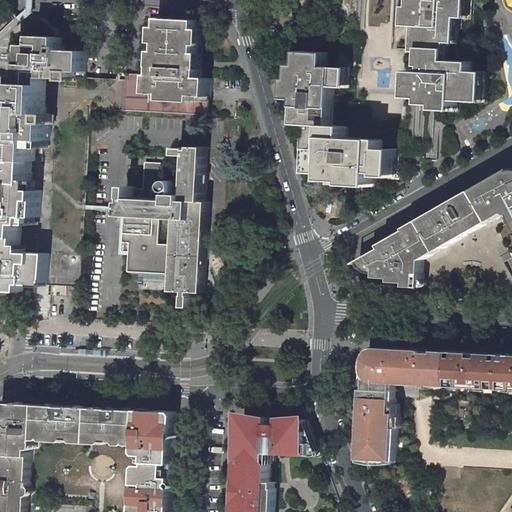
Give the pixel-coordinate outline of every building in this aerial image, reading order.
[(426,52),(429,52),(428,71),(418,71),(416,93),(427,93),(427,99),(441,100),(441,105),(459,106),(460,96),(485,97),(486,72),(476,71),(476,63),(456,61),(456,57),(448,56),(448,41),(457,40),(458,28),(461,28),(461,16),(470,16),(471,0),(419,0),(419,6),(415,6),(414,25),(424,26),(423,39),(422,51),(426,51),(426,52)] [(200,19),(163,17),(163,25),(158,25),(158,41),(162,41),(161,49),(157,49),(156,66),(157,66),(157,74),(151,73),(150,92),(165,92),(164,98),(195,99),(196,94),(210,95),(211,76),(202,76),(202,68),(198,67),(199,58),(202,59),(203,28),(199,28),(200,19)] [(87,31),(68,30),(63,36),(37,34),(36,44),(26,43),(26,51),(19,51),(17,75),(17,81),(20,82),(20,94),(19,94),(19,101),(7,101),(6,130),(7,130),(6,158),(32,159),(43,160),(44,139),(50,139),(51,112),(46,112),(47,95),(47,76),(64,77),(64,79),(75,80),(75,70),(85,70),(87,31)] [(328,56),(306,54),(306,65),(300,65),(299,80),(295,79),(294,98),(304,98),(301,148),(321,149),(320,157),(320,169),(330,169),(330,176),(352,177),(351,181),(377,182),(378,172),(395,173),(397,149),(386,149),(386,140),(369,139),(350,138),(351,126),(337,126),(337,125),(335,125),(338,86),(349,86),(350,68),(342,67),(327,67),(328,56)] [(206,291),(208,254),(206,254),(208,200),(206,200),(209,146),(195,145),(195,148),(191,148),(191,147),(179,147),(179,154),(190,154),(189,181),(178,180),(176,179),(173,179),(170,181),(169,184),(169,187),(162,187),(163,162),(145,161),(144,188),(135,187),(135,185),(128,185),(127,200),(125,200),(124,209),(123,241),(130,241),(129,270),(175,272),(174,289),(187,290),(186,305),(194,306),(194,290),(206,291)] [(32,171),(32,159),(6,158),(5,158),(5,170),(32,171)] [(511,169),(475,191),(492,221),(510,211),(511,212),(511,211),(511,169)] [(37,179),(31,179),(32,171),(5,170),(4,177),(0,177),(0,289),(37,291),(37,284),(37,279),(49,279),(51,253),(21,252),(22,222),(34,223),(35,215),(40,215),(41,189),(36,188),(37,179)] [(409,286),(424,287),(425,275),(424,273),(423,272),(422,271),(421,270),(410,267),(411,260),(422,254),(426,259),(467,236),(464,230),(476,223),(479,229),(492,221),(475,191),(461,198),(462,200),(461,199),(460,199),(459,199),(409,228),(410,230),(384,245),(386,248),(370,258),(371,259),(372,260),(374,261),(375,262),(377,263),(380,268),(379,274),(379,277),(394,278),(394,281),(402,282),(402,281),(409,281),(409,286)] [(476,223),(464,230),(467,236),(479,229),(476,223)] [(425,275),(426,259),(422,254),(411,260),(410,267),(421,270),(422,271),(423,272),(424,273),(425,275)] [(371,259),(370,258),(361,263),(363,266),(367,269),(372,272),(379,274),(380,268),(377,263),(375,262),(374,261),(372,260),(371,259)] [(261,262),(240,261),(239,276),(261,277),(261,262)] [(436,382),(452,383),(453,351),(439,350),(439,352),(429,352),(428,350),(427,349),(422,349),(421,354),(417,354),(417,356),(412,356),(412,354),(407,354),(407,348),(379,347),(375,350),(372,354),(370,359),(369,365),(370,371),(373,376),(376,380),(381,381),(398,383),(399,378),(420,380),(420,384),(436,385),(436,382)] [(511,354),(476,352),(453,351),(452,383),(451,386),(468,386),(468,382),(472,383),(472,385),(484,385),(486,388),(511,388),(511,354)] [(367,396),(398,397),(398,383),(381,381),(376,380),(373,376),(368,377),(367,396)] [(398,397),(367,396),(366,413),(368,414),(369,419),(370,422),(369,427),(369,430),(366,435),(365,435),(365,448),(375,448),(374,459),(398,460),(400,412),(397,412),(398,397)] [(13,402),(9,405),(20,406),(20,412),(30,413),(31,410),(41,411),(41,404),(13,402)] [(76,406),(41,404),(41,411),(39,439),(46,439),(48,437),(48,435),(56,435),(56,438),(116,441),(116,439),(132,439),(132,442),(134,444),(140,444),(142,409),(115,408),(115,414),(107,413),(107,411),(83,410),(83,412),(76,411),(76,406)] [(9,405),(7,408),(5,439),(4,454),(3,476),(5,477),(4,480),(3,480),(3,491),(2,492),(6,492),(6,502),(30,503),(34,440),(38,441),(39,439),(41,411),(31,410),(30,413),(20,412),(20,406),(9,405)] [(172,484),(174,482),(176,441),(159,440),(160,435),(174,435),(174,436),(177,433),(177,427),(178,427),(179,415),(176,411),(156,410),(154,413),(151,410),(142,409),(140,444),(139,451),(142,454),(149,455),(149,465),(141,465),(139,467),(136,510),(137,511),(173,511),(175,492),(165,491),(165,484),(172,485),(172,484)] [(277,511),(279,488),(277,488),(278,481),(272,481),(273,463),(270,463),(271,452),(272,429),(273,417),(247,415),(247,427),(243,427),(240,486),(242,486),(241,494),(240,493),(238,511),(277,511)] [(284,417),(273,417),(272,429),(275,429),(276,424),(280,424),(283,424),(284,417)] [(309,419),(284,417),(283,424),(282,453),(314,454),(315,443),(318,442),(309,419)] [(282,453),(283,424),(280,424),(280,429),(275,429),(272,429),(271,452),(282,453)] [(314,454),(323,455),(318,442),(315,443),(314,454)] [(364,458),(374,459),(375,448),(365,448),(364,458)] [(29,511),(30,503),(6,502),(6,492),(2,492),(3,491),(0,490),(0,511),(29,511)]
